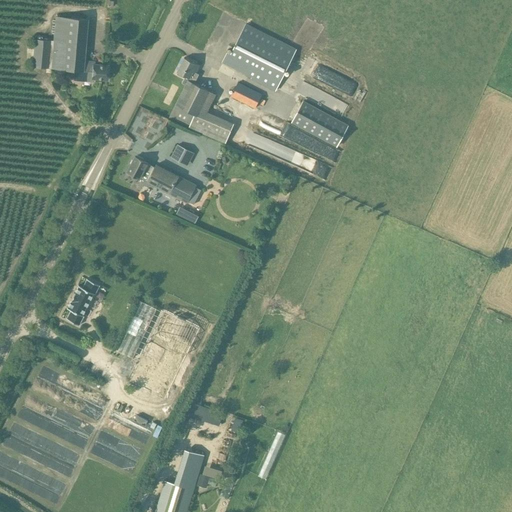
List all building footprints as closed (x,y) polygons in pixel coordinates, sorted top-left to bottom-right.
[(93,79),(107,80),(108,66),(94,65),(94,62),(84,61),(87,20),(56,17),(54,40),(34,39),(32,66),(52,68),(75,70),(74,80),(92,81),(93,79)] [(276,91),(297,49),(247,24),(232,53),(229,51),(224,62),(252,76),(251,78),(276,91)] [(182,77),(183,75),(186,76),(182,83),(187,85),(176,106),(176,105),(170,117),(190,127),(225,143),(234,123),(207,112),(216,95),(208,91),(208,90),(194,83),(196,80),(199,74),(196,73),(200,66),(185,58),(178,72),(177,74),(182,77)] [(350,99),(359,83),(323,64),(319,70),(337,80),(332,89),(350,99)] [(262,94),(238,82),(231,96),(255,108),(262,94)] [(340,117),(346,104),(331,97),(325,110),(340,117)] [(348,125),(304,101),(292,123),(336,147),(348,125)] [(178,145),(172,157),(183,163),(190,151),(178,145)] [(189,201),(196,205),(203,191),(196,187),(197,185),(157,165),(155,169),(154,171),(146,168),(147,166),(148,164),(143,161),(144,159),(138,155),(137,158),(135,157),(127,172),(141,179),(148,182),(188,203),(189,201)] [(178,206),(175,214),(194,222),(198,215),(178,206)] [(94,294),(99,285),(86,278),(81,287),(77,285),(73,293),(69,300),(70,300),(66,308),(70,310),(66,319),(78,325),(83,316),(81,315),(92,293),(94,294)] [(139,361),(163,311),(140,300),(115,350),(139,361)] [(139,361),(129,382),(165,399),(200,327),(164,309),(163,311),(139,361)] [(191,415),(217,425),(221,413),(195,404),(191,415)] [(187,511),(195,490),(194,489),(199,473),(187,469),(182,485),(166,481),(156,511),(187,511)]
